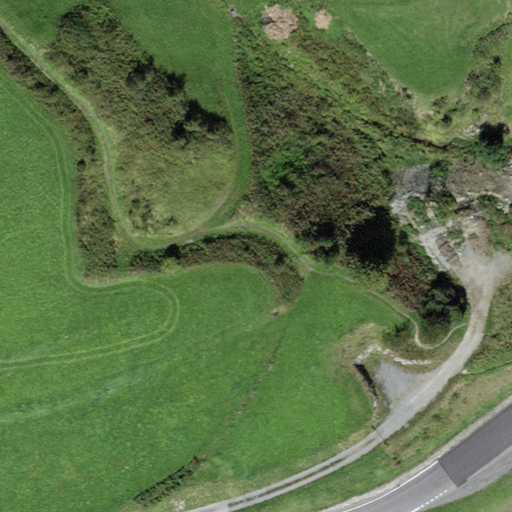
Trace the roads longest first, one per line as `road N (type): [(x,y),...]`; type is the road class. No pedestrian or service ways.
road 1 (track): [(202,511),(338,460),(450,364)]
road 2 (tertiary): [(378,511),(511,421)]
